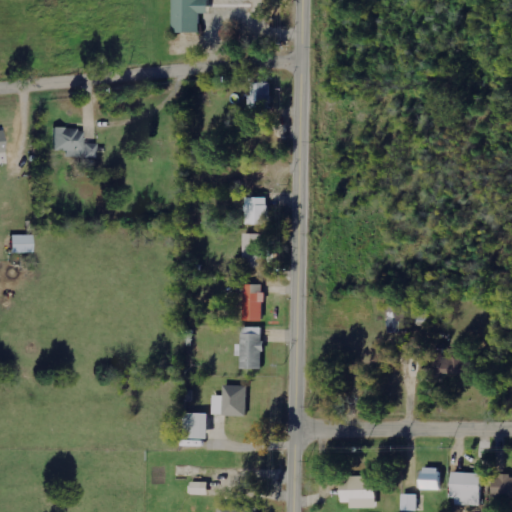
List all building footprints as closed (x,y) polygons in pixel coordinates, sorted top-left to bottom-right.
[(175,0),(176,33),(204,32),(203,14),(213,13),(213,0),(175,0)] [(273,83),(255,82),(255,97),(251,97),(251,109),(272,109),(273,83)] [(0,165),(9,165),(7,129),(0,129),(0,165)] [(68,158),(99,158),(99,144),(86,144),(86,129),(56,129),(55,151),(68,151),(68,158)] [(271,224),(272,197),(248,197),(248,224),(271,224)] [(246,268),(266,268),(266,234),(247,234),(246,268)] [(35,235),(13,236),(14,253),(35,253),(35,235)] [(266,321),(267,285),(247,284),(246,321),(266,321)] [(390,333),(410,331),(408,305),(389,306),(390,333)] [(244,368),(266,369),(266,327),(244,327),(244,345),(239,345),(239,356),(244,356),(244,368)] [(436,363),(428,363),(428,374),(481,375),(481,360),(469,359),(469,354),(447,353),(447,348),(436,348),(436,363)] [(251,386),(227,386),(227,395),(215,395),(215,416),(250,416),(251,386)] [(214,439),(215,414),(186,413),(185,438),(214,439)] [(444,490),(445,468),(424,468),(423,490),(444,490)] [(485,474),(456,473),(455,505),(484,506),(485,474)] [(511,498),(511,475),(495,475),(494,498),(511,498)] [(354,508),(380,508),(379,477),(345,478),(346,502),(354,502),(354,508)] [(212,495),(212,482),(194,482),(194,495),(212,495)] [(403,511),(420,511),(420,494),(403,494),(403,511)]
